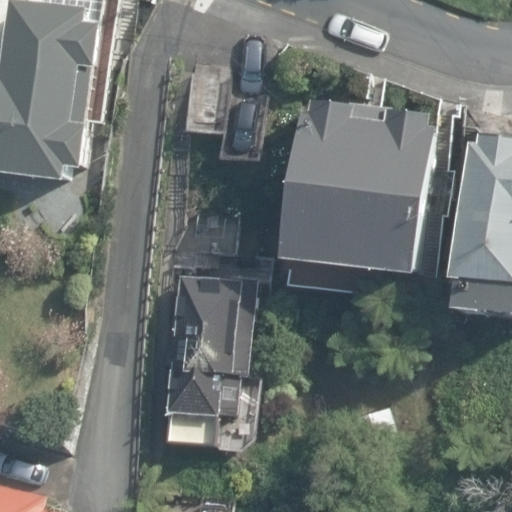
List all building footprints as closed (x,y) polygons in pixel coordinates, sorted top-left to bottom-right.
[(0,180),(72,194),(115,8),(15,6),(5,66),(0,67),(0,180)] [(431,121),(303,104),(281,269),(410,286),(431,121)] [(511,144),(468,140),(450,319),(511,325),(511,144)] [(258,284),(185,277),(170,440),(243,446),(258,284)] [(59,511),(61,502),(0,489),(0,511),(59,511)]
